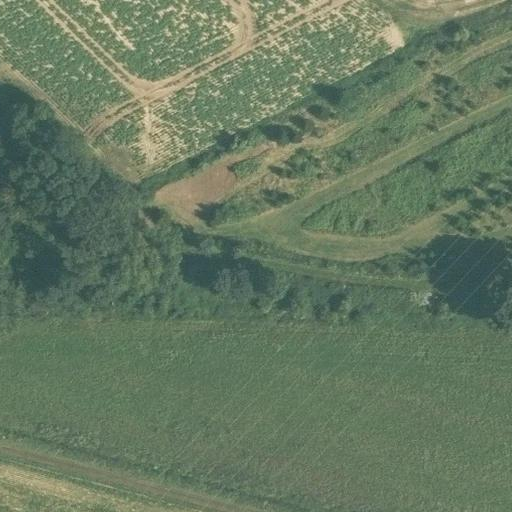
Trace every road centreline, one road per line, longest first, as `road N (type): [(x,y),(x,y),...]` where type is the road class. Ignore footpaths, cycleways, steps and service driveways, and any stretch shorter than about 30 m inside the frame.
road 1 (track): [(0,222),(447,294),(511,264)]
road 2 (track): [(0,457),(207,511)]
road 3 (track): [(384,0),(442,30),(480,28),(511,14)]
